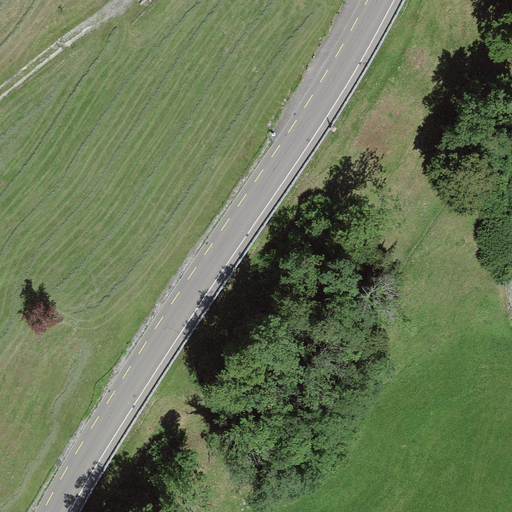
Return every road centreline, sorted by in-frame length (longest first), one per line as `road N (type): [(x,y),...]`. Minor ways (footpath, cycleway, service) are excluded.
road 1 (tertiary): [(382,0),(58,511)]
road 2 (track): [(114,0),(0,102)]
